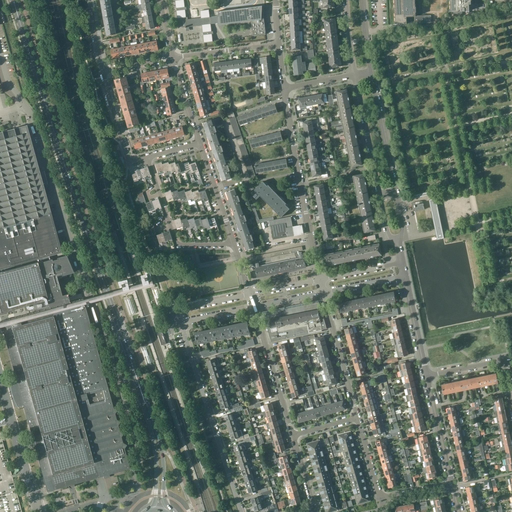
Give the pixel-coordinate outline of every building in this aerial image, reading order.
[(110,0),(100,0),(104,18),(113,16),(110,0)] [(175,0),(176,1),(175,1),(176,8),(177,8),(177,11),(178,18),(178,21),(179,28),(185,27),(185,28),(186,28),(186,30),(186,29),(189,29),(189,27),(202,25),(203,32),(204,35),(203,35),(204,43),(212,42),(213,42),(212,34),(213,34),(213,31),(211,31),(211,24),(212,24),(218,23),(218,25),(250,21),(250,19),(251,19),(253,36),(266,34),(263,11),(260,12),(260,10),(261,10),(261,7),(262,6),(217,12),(219,12),(219,15),(217,15),(217,16),(211,17),(210,17),(209,10),(200,11),(201,18),(188,20),(187,17),(188,17),(187,17),(186,17),(185,10),(187,10),(186,7),(185,7),(184,0),(175,0)] [(394,0),(396,24),(425,23),(424,16),(415,16),(414,0),(394,0)] [(470,0),(450,0),(451,12),(463,11),(469,11),(469,5),(470,5),(470,0)] [(104,18),(106,29),(107,36),(116,34),(113,16),(104,18)] [(337,34),(335,19),(324,19),(326,36),(337,34)] [(153,21),(146,23),(147,30),(155,28),(153,21)] [(326,36),(328,52),(339,50),(337,34),(326,36)] [(157,41),(150,43),(150,44),(152,51),(158,50),(157,41)] [(144,44),(137,45),(139,54),(139,53),(145,52),(144,44)] [(137,45),(131,46),(133,55),(133,54),(139,53),(139,54),(137,45)] [(125,48),(118,49),(120,57),(126,56),(125,48)] [(120,57),(118,49),(112,50),(113,59),(113,58),(120,57)] [(330,68),(336,67),(341,66),(339,50),(328,52),(330,68)] [(302,71),(305,71),(306,73),(316,71),(315,62),(310,63),(308,64),(308,66),(306,66),(305,62),(302,63),(301,56),(292,57),(293,57),(295,75),(294,75),(303,74),(302,71)] [(186,66),(188,72),(196,70),(194,63),(186,66)] [(167,69),(161,70),(162,78),(169,77),(167,69)] [(154,71),(156,81),(159,80),(159,79),(162,78),(161,70),(155,71),(154,71)] [(188,72),(190,78),(198,76),(196,70),(188,72)] [(148,72),(150,81),(150,83),(153,82),(153,81),(156,81),(154,71),(154,72),(148,73),(148,72)] [(142,74),(143,82),(150,81),(148,72),(148,73),(142,74)] [(190,78),(191,85),(200,82),(198,76),(190,78)] [(117,87),(118,87),(119,89),(118,90),(120,96),(130,93),(126,77),(115,80),(117,87)] [(191,85),(193,91),(202,89),(200,82),(191,85)] [(163,95),(171,94),(170,87),(162,89),(163,95)] [(193,91),(195,97),(203,95),(202,89),(193,91)] [(346,89),(340,91),(337,91),(340,110),(350,108),(348,101),(349,100),(349,98),(349,97),(348,98),(346,89)] [(135,109),(130,93),(120,96),(122,102),(123,103),(123,105),(123,106),(124,112),(135,109)] [(171,94),(163,95),(165,102),(173,100),(171,94)] [(316,95),(318,104),(324,103),(323,94),(316,95)] [(195,97),(197,104),(205,101),(203,95),(195,97)] [(173,100),(165,102),(166,108),(174,106),(173,100)] [(199,110),(207,107),(209,107),(207,101),(205,101),(197,104),(199,110)] [(270,115),(278,113),(275,105),(267,107),(270,115)] [(164,112),(167,111),(168,115),(176,113),(174,106),(166,108),(163,109),(163,111),(164,112)] [(209,114),(207,107),(199,110),(201,116),(209,114)] [(267,107),(265,108),(260,110),(263,118),(270,115),(267,107)] [(353,119),(353,116),(351,116),(350,108),(340,110),(344,129),(354,127),(352,119),(353,119)] [(139,124),(135,109),(124,112),(126,118),(127,118),(128,120),(127,121),(129,127),(139,124)] [(260,110),(257,110),(252,112),(255,120),(263,118),(260,110)] [(252,112),(250,113),(245,115),(248,122),(255,120),(252,112)] [(245,115),(243,115),(238,117),(240,125),(248,122),(245,115)] [(203,123),(206,131),(209,142),(218,139),(216,132),(217,131),(215,125),(214,126),(211,119),(203,123)] [(0,269),(37,259),(49,256),(62,252),(60,245),(51,213),(27,125),(19,127),(19,125),(13,127),(14,128),(13,128),(13,129),(2,132),(2,131),(2,132),(0,132),(0,269)] [(176,128),(178,137),(185,135),(182,127),(176,128)] [(357,138),(357,137),(356,135),(355,135),(354,127),(344,129),(348,148),(357,146),(356,138),(357,138)] [(178,137),(176,128),(170,130),(172,139),(178,137)] [(172,139),(170,130),(164,132),(166,140),(172,139)] [(166,140),(164,132),(158,133),(160,142),(166,140)] [(280,132),(273,134),(275,142),(282,140),(280,132)] [(152,135),(154,144),(160,142),(158,133),(157,133),(156,133),(155,133),(154,133),(153,133),(152,133),(152,134),(151,134),(151,135),(152,135)] [(273,134),(265,136),(267,144),(275,142),(273,134)] [(145,137),(148,146),(154,144),(152,135),(145,137)] [(265,136),(258,138),(260,146),(267,144),(265,136)] [(139,139),(142,147),(148,146),(145,137),(139,139)] [(260,146),(258,138),(250,140),(252,148),(260,146)] [(142,147),(139,139),(133,140),(136,149),(142,147)] [(209,142),(216,161),(225,158),(222,151),(223,151),(221,145),(220,146),(218,139),(209,142)] [(352,167),(356,166),(361,165),(360,157),(361,157),(361,156),(360,154),(359,154),(357,146),(348,148),(352,167)] [(216,161),(220,173),(223,181),(224,181),(225,181),(231,178),(229,171),(230,171),(228,165),(227,165),(225,158),(216,161)] [(286,159),(278,161),(280,169),(288,167),(286,159)] [(278,161),(271,162),(272,170),(280,169),(278,161)] [(164,171),(162,164),(161,162),(155,164),(158,173),(164,171)] [(168,162),(162,164),(164,171),(165,173),(171,171),(169,164),(168,162)] [(172,173),(178,171),(176,164),(175,162),(169,164),(171,171),(172,173)] [(182,174),(186,173),(183,164),(182,162),(176,164),(178,171),(179,173),(181,172),(182,174)] [(189,162),(183,164),(186,173),(188,172),(189,174),(192,173),(190,164),(189,162)] [(190,164),(192,173),(195,172),(196,174),(199,173),(196,162),(190,164)] [(271,162),(263,163),(264,172),(272,170),(271,162)] [(255,165),(255,166),(254,166),(255,167),(256,173),(264,172),(263,163),(255,165)] [(148,167),(142,169),(145,177),(151,175),(148,167)] [(136,173),(132,174),(135,182),(139,180),(145,177),(142,169),(135,171),(136,173)] [(366,184),(366,182),(365,182),(363,174),(358,175),(357,174),(355,175),(354,176),(357,195),(367,193),(365,185),(366,184)] [(281,217),(282,217),(282,216),(290,209),(285,205),(286,204),(268,185),(267,186),(263,182),(253,191),(253,196),(256,199),(260,196),(259,195),(260,194),(277,212),(276,212),(281,217)] [(238,195),(237,196),(235,189),(228,191),(227,191),(226,192),(229,200),(233,211),(241,208),(239,201),(240,201),(238,195)] [(174,199),(172,192),(171,190),(165,192),(167,201),(174,199)] [(172,192),(174,199),(174,201),(180,199),(179,192),(178,190),(172,192)] [(179,192),(180,199),(181,201),(187,199),(185,192),(185,190),(179,192)] [(185,192),(187,199),(188,201),(194,199),(192,192),(191,190),(185,192)] [(202,201),(199,192),(198,190),(192,192),(194,199),(195,201),(197,200),(198,202),(202,201)] [(205,202),(209,201),(205,190),(199,192),(202,201),(204,200),(205,202)] [(408,200),(409,200),(435,195),(434,191),(413,195),(408,196),(407,197),(407,198),(407,199),(408,199),(408,200)] [(370,203),(370,200),(369,201),(367,193),(357,195),(361,213),(371,211),(369,204),(370,203)] [(431,212),(435,230),(442,228),(436,198),(429,200),(430,207),(431,212)] [(155,210),(161,207),(159,199),(152,201),(155,210)] [(155,210),(152,201),(146,203),(147,206),(144,207),(146,212),(149,211),(149,212),(151,211),(152,213),(155,212),(155,210)] [(424,209),(424,207),(423,203),(423,202),(422,202),(421,201),(420,201),(412,203),(413,212),(414,212),(413,210),(415,209),(415,211),(424,209)] [(233,211),(235,220),(239,231),(248,228),(246,221),(247,221),(245,215),(244,215),(241,208),(233,211)] [(365,232),(369,232),(375,231),(373,222),(374,222),(374,219),(372,219),(371,211),(361,213),(365,232)] [(291,217),(270,221),(272,232),(273,240),(288,237),(294,236),(294,235),(292,227),(290,217),(291,217)] [(174,220),(177,229),(183,227),(181,220),(180,218),(174,220)] [(181,220),(183,227),(184,229),(190,227),(188,220),(187,218),(181,220)] [(195,220),(194,218),(188,220),(190,227),(191,229),(193,228),(193,230),(197,229),(195,220)] [(204,229),(202,220),(201,218),(195,220),(197,229),(200,228),(201,230),(204,229)] [(202,220),(204,229),(207,228),(208,230),(211,228),(208,220),(208,218),(202,220)] [(208,220),(211,228),(217,226),(215,218),(208,220)] [(239,231),(246,250),(247,250),(248,250),(251,249),(251,251),(253,250),(253,248),(255,247),(253,241),(254,240),(252,235),(251,235),(248,228),(239,231)] [(173,242),(169,231),(163,233),(166,242),(168,241),(169,243),(173,242)] [(333,238),(333,236),(332,232),(323,234),(324,240),(325,240),(327,240),(329,239),(333,238)] [(166,242),(163,233),(157,235),(160,244),(161,243),(162,245),(167,244),(166,242)] [(381,255),(382,255),(379,244),(361,248),(363,257),(371,256),(371,257),(374,257),(374,255),(381,254),(381,255)] [(306,267),(305,262),(304,258),(303,258),(303,254),(302,254),(301,252),(295,254),(295,252),(303,251),(302,247),(253,257),(254,261),(259,259),(260,261),(255,261),(256,263),(257,268),(256,268),(257,277),(258,277),(265,275),(266,276),(266,275),(274,274),(278,273),(282,272),(285,271),(290,270),(290,271),(290,270),(298,269),(306,267)] [(361,248),(343,252),(345,261),(353,260),(353,261),(356,260),(355,259),(363,257),(361,248)] [(343,252),(325,256),(327,266),(327,265),(334,263),(335,265),(337,264),(337,263),(345,261),(343,252)] [(50,260),(49,256),(37,259),(38,261),(0,271),(0,309),(1,312),(12,309),(13,313),(8,315),(9,318),(14,317),(15,317),(9,319),(10,321),(2,324),(1,321),(0,321),(16,378),(11,379),(10,383),(11,388),(12,393),(13,398),(15,402),(17,406),(18,407),(23,405),(43,477),(44,477),(45,481),(44,481),(47,491),(68,486),(69,487),(70,488),(71,488),(72,487),(73,487),(73,486),(74,485),(74,484),(130,469),(126,454),(124,448),(126,444),(123,442),(121,437),(123,433),(119,431),(118,425),(120,421),(116,419),(115,413),(117,410),(113,408),(109,395),(107,386),(86,312),(83,299),(72,301),(70,293),(60,295),(55,277),(72,273),(72,270),(71,268),(69,259),(68,255),(50,260)] [(377,305),(396,301),(394,292),(375,296),(377,305)] [(358,309),(377,305),(375,296),(356,300),(358,309)] [(340,313),(358,309),(356,300),(338,303),(340,313)] [(320,304),(318,303),(317,303),(268,313),(266,314),(265,315),(264,316),(264,318),(271,342),(323,331),(323,330),(327,329),(320,305),(320,304)] [(391,320),(390,321),(391,327),(400,325),(399,319),(391,320)] [(232,337),(250,333),(247,322),(239,324),(238,324),(230,326),(232,337)] [(166,344),(164,336),(160,326),(158,327),(164,345),(166,344)] [(230,326),(222,327),(222,328),(220,328),(212,329),(215,340),(232,337),(230,326)] [(355,326),(352,327),(345,329),(346,336),(354,333),(357,333),(355,326)] [(195,333),(197,344),(215,340),(212,329),(205,331),(203,332),(203,331),(195,333)] [(394,333),(392,333),(393,337),(394,339),(403,337),(403,336),(402,331),(394,333)] [(317,345),(325,342),(324,337),(315,339),(317,345)] [(403,337),(394,339),(394,341),(395,345),(397,345),(404,343),(403,337)] [(325,342),(317,345),(318,351),(327,348),(325,342)] [(288,343),(285,344),(278,346),(279,352),(289,349),(288,343)] [(397,345),(395,345),(397,351),(406,349),(406,348),(405,346),(406,346),(405,343),(404,343),(397,345)] [(357,345),(350,347),(351,353),(359,351),(357,345)] [(312,355),(319,353),(320,357),(329,354),(327,348),(318,351),(311,353),(312,355)] [(248,358),(249,357),(257,355),(256,349),(248,352),(246,352),(247,355),(246,355),(246,358),(248,358)] [(281,357),(288,355),(291,354),(289,349),(279,352),(281,357)] [(406,349),(397,351),(398,357),(400,357),(408,355),(406,349)] [(319,363),(320,363),(322,363),(330,360),(329,354),(320,357),(318,357),(319,363)] [(251,363),(259,361),(257,355),(249,357),(250,360),(251,363)] [(207,361),(209,367),(218,365),(219,364),(217,358),(207,361)] [(330,360),(322,363),(323,368),(332,366),(330,360)] [(251,369),(252,369),(261,367),(259,361),(251,363),(249,364),(251,369)] [(362,362),(355,365),(356,370),(364,368),(366,367),(364,362),(362,362)] [(411,368),(409,362),(398,365),(400,371),(411,368)] [(211,373),(212,373),(220,371),(218,365),(209,367),(211,373)] [(332,366),(323,368),(325,374),(334,372),(332,366)] [(411,371),(411,370),(411,368),(400,371),(401,377),(404,376),(412,374),(413,374),(412,371),(411,371)] [(211,373),(213,379),(222,377),(220,371),(212,373),(211,373)] [(263,372),(255,374),(254,375),(255,378),(256,378),(256,380),(264,378),(263,372)] [(334,372),(325,374),(327,380),(335,378),(334,372)] [(412,374),(404,376),(406,383),(414,381),(412,374)] [(485,376),(478,377),(479,386),(498,382),(496,374),(488,375),(485,375),(485,376)] [(222,377),(213,379),(214,385),(223,383),(222,377)] [(462,390),(479,386),(478,377),(470,379),(470,378),(467,379),(460,381),(462,390)] [(257,383),(258,386),(266,384),(264,378),(256,380),(256,381),(257,384),(257,383)] [(335,378),(327,380),(328,386),(337,384),(335,378)] [(414,381),(406,383),(407,389),(415,387),(414,381)] [(444,394),(462,390),(460,381),(452,383),(452,382),(449,383),(450,383),(442,385),(444,394)] [(214,385),(216,391),(225,388),(223,383),(214,385)] [(216,391),(218,397),(229,393),(228,390),(231,389),(231,386),(227,388),(225,388),(216,391)] [(361,389),(363,395),(371,393),(369,387),(361,389)] [(415,387),(407,389),(408,395),(416,393),(416,390),(416,387),(415,387)] [(300,389),(298,389),(291,391),(293,397),(302,395),(300,389)] [(261,395),(262,398),(270,396),(268,390),(260,392),(259,392),(260,395),(261,395)] [(218,397),(220,403),(229,400),(228,396),(232,395),(232,393),(229,393),(218,397)] [(407,402),(410,401),(418,399),(416,393),(408,395),(406,396),(407,402)] [(496,404),(496,405),(503,403),(502,397),(500,398),(499,395),(494,396),(495,402),(493,402),(494,405),(496,404)] [(226,407),(227,410),(240,406),(239,403),(233,405),(233,403),(233,401),(231,399),(229,400),(220,403),(222,409),(226,407)] [(410,401),(411,407),(419,405),(420,405),(419,402),(418,399),(410,401)] [(343,400),(343,401),(337,402),(340,411),(346,409),(343,400)] [(334,412),(340,411),(337,402),(332,404),(334,412)] [(328,414),(334,412),(332,404),(326,405),(328,414)] [(374,404),(366,406),(368,412),(375,410),(374,404)] [(326,405),(320,407),(322,416),(328,414),(326,405)] [(411,407),(413,414),(421,412),(419,405),(411,407)] [(314,409),(313,407),(311,407),(312,410),(308,411),(310,419),(316,418),(314,409)] [(322,416),(320,407),(314,409),(316,418),(322,416)] [(305,409),(306,411),(302,412),(305,421),(310,419),(308,411),(307,408),(305,409)] [(266,414),(267,417),(275,415),(273,409),(265,411),(265,414),(266,414)] [(378,409),(375,410),(368,412),(369,418),(377,416),(379,415),(378,409)] [(226,422),(235,419),(235,418),(236,418),(234,412),(224,416),(226,422)] [(298,423),(305,421),(302,412),(300,413),(296,414),(298,423)] [(422,418),(421,412),(413,414),(414,420),(422,418)] [(458,412),(449,414),(450,420),(457,418),(457,415),(459,415),(458,412)] [(412,420),(414,426),(424,424),(423,421),(424,421),(423,418),(422,418),(414,420),(412,420)] [(451,426),(459,424),(461,424),(460,418),(457,418),(450,420),(451,426)] [(235,419),(226,422),(228,428),(237,425),(235,419)] [(268,429),(270,429),(278,426),(277,420),(269,422),(268,423),(269,425),(267,426),(268,429)] [(425,430),(424,424),(414,426),(415,432),(425,430)] [(237,425),(228,428),(230,433),(239,430),(237,425)] [(269,432),(270,434),(280,432),(278,426),(270,429),(271,431),(269,432)] [(374,435),(382,433),(385,432),(383,426),(380,427),(373,429),(374,435)] [(230,433),(232,439),(236,438),(237,441),(244,439),(249,437),(248,434),(243,436),(241,430),(239,430),(230,433)] [(460,430),(453,432),(454,438),(462,437),(465,436),(463,430),(460,430)] [(12,475),(7,458),(0,432),(0,511),(21,511),(17,493),(12,477),(12,475)] [(280,432),(270,434),(270,435),(272,440),(282,437),(280,432)] [(338,435),(341,444),(353,441),(350,432),(338,435)] [(428,442),(427,436),(417,438),(418,444),(428,442)] [(273,447),(275,446),(283,444),(282,437),(272,440),(272,441),(273,441),(273,443),(272,444),(273,446),(273,447)] [(376,441),(377,446),(378,447),(385,445),(388,444),(386,438),(376,441)] [(502,447),(504,447),(511,445),(510,439),(501,441),(502,447)] [(307,444),(310,453),(322,450),(319,440),(307,444)] [(341,444),(343,452),(355,448),(353,441),(341,444)] [(428,442),(418,444),(420,450),(430,448),(428,442)] [(236,452),(245,450),(245,449),(246,448),(245,445),(244,446),(243,443),(234,446),(236,452)] [(277,449),(277,452),(285,450),(283,444),(275,446),(276,449),(277,449)] [(511,451),(511,446),(511,445),(504,447),(502,447),(501,448),(502,454),(506,453),(511,451)] [(355,448),(343,452),(345,459),(357,455),(355,448)] [(423,455),(431,453),(430,448),(420,450),(421,456),(423,455)] [(467,448),(465,449),(457,450),(459,456),(466,455),(469,454),(467,448)] [(245,450),(236,452),(238,458),(247,455),(245,450)] [(310,453),(312,460),(324,457),(322,450),(310,453)] [(389,450),(387,451),(379,453),(381,459),(388,457),(391,456),(389,450)] [(240,464),(249,461),(247,457),(249,457),(252,456),(251,454),(247,455),(238,458),(240,464)] [(345,459),(347,466),(359,463),(357,455),(345,459)] [(326,464),(324,457),(312,460),(314,468),(326,464)] [(469,460),(460,462),(461,468),(469,467),(468,463),(469,462),(469,460)] [(242,470),(251,467),(249,461),(240,464),(242,470)] [(289,461),(281,463),(280,463),(281,466),(282,466),(282,469),(290,467),(289,461)] [(382,464),(384,470),(392,468),(390,462),(382,464)] [(359,463),(347,466),(349,473),(361,470),(359,463)] [(314,468),(316,475),(328,471),(326,464),(314,468)] [(244,476),(252,473),(251,470),(253,470),(253,469),(256,468),(255,466),(251,467),(242,470),(244,476)] [(283,475),(292,473),(290,467),(282,469),(280,470),(282,476),(283,475)] [(384,470),(386,476),(393,474),(393,472),(396,471),(395,467),(392,468),(384,470)] [(349,473),(351,480),(363,477),(361,470),(349,473)] [(330,479),(328,471),(316,475),(316,476),(318,482),(330,479)] [(245,482),(254,479),(252,473),(244,476),(245,482)] [(386,476),(387,482),(395,480),(397,479),(396,473),(393,474),(386,476)] [(470,473),(463,474),(463,477),(464,481),(472,479),(470,473)] [(363,477),(351,480),(353,488),(365,484),(363,477)] [(285,487),(295,484),(294,478),(286,481),(284,481),(285,487)] [(254,479),(245,482),(247,488),(256,485),(254,479)] [(318,482),(320,489),(332,486),(330,479),(318,482)] [(289,493),(297,490),(295,484),(285,487),(287,493),(289,493)] [(353,488),(355,495),(367,491),(365,484),(353,488)] [(256,485),(247,488),(249,493),(258,490),(256,485)] [(467,494),(475,492),(478,491),(476,485),(466,488),(467,494)] [(322,496),(334,493),(332,486),(320,489),(322,496)] [(297,490),(289,493),(290,495),(291,498),(299,496),(297,490)] [(367,491),(355,495),(358,504),(370,501),(367,491)] [(322,496),(324,504),(336,500),(334,493),(322,496)] [(251,499),(253,505),(262,502),(260,496),(251,499)] [(299,496),(291,498),(291,501),(292,501),(293,504),(301,502),(299,496)] [(470,506),(478,504),(480,504),(479,498),(476,498),(469,500),(470,506)] [(330,511),(339,510),(336,500),(324,504),(326,511),(330,511)] [(264,508),(262,502),(253,505),(255,511),(259,510),(263,509),(263,508),(264,508)] [(268,508),(269,511),(278,509),(276,503),(273,504),(273,506),(268,508)]
